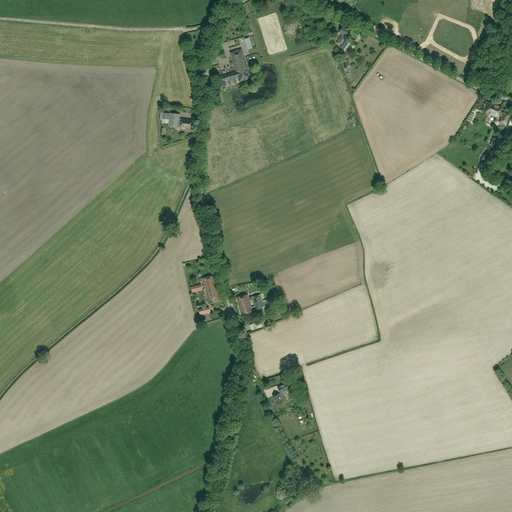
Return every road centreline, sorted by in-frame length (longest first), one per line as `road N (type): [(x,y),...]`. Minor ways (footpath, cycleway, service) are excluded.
road 1 (unclassified): [(205,511),(242,352),(197,171),(218,20)]
road 2 (track): [(0,18),(127,29),(189,29),(218,20)]
road 3 (unclassified): [(496,96),(304,0)]
